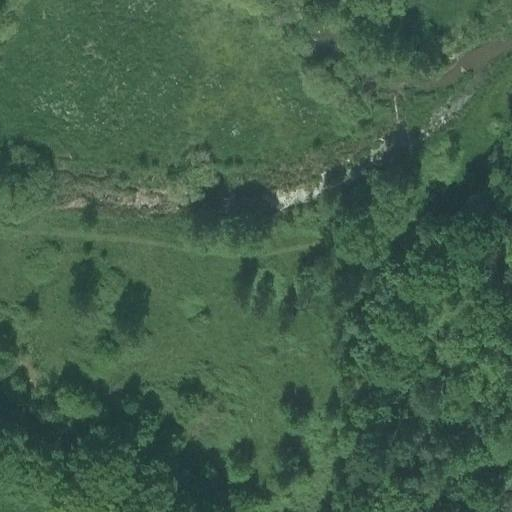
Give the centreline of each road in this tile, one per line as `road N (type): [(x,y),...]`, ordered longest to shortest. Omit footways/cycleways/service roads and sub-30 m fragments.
road 1 (track): [(387,511),(473,228)]
road 2 (track): [(152,511),(0,416)]
